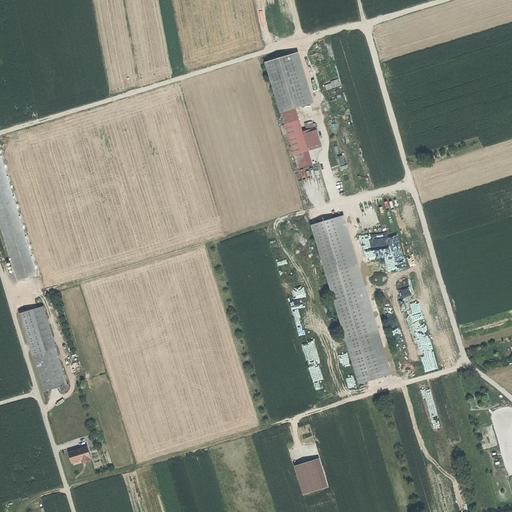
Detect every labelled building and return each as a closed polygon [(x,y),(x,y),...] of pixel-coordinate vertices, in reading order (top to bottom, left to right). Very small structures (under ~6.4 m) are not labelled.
[(265,62),(280,112),(309,104),(294,54),(265,62)] [(286,126),(289,137),(300,133),(296,122),(286,126)] [(314,129),(310,130),(316,148),(321,146),(316,128),(314,129)] [(289,137),(295,155),(316,148),(310,130),(307,131),(300,133),(289,137)] [(0,149),(0,198),(4,198),(3,195),(13,192),(0,149)] [(2,223),(17,281),(37,276),(27,236),(19,232),(18,234),(17,231),(11,227),(13,224),(10,210),(15,214),(18,209),(16,202),(14,206),(10,204),(9,204),(9,206),(7,209),(8,213),(0,214),(0,215),(1,218),(5,217),(6,222),(2,223)] [(312,226),(360,384),(392,375),(344,215),(312,226)] [(44,304),(32,307),(44,349),(56,345),(44,304)] [(56,345),(44,349),(56,386),(68,383),(56,345)] [(44,349),(33,353),(44,390),(56,386),(44,349)] [(420,430),(429,464),(441,461),(431,427),(420,430)] [(69,452),(73,463),(82,460),(85,459),(86,461),(91,460),(88,449),(83,450),(82,448),(69,452)] [(319,460),(296,467),(304,494),(328,487),(319,460)]
